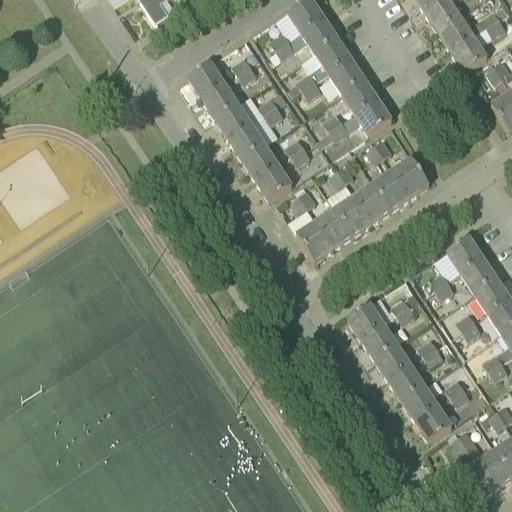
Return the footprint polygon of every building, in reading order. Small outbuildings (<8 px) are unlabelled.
[(163,38),(181,26),(175,17),(169,21),(161,9),(175,0),(135,0),(155,30),(157,29),(163,38)] [(411,0),(423,18),(446,3),(450,0),(411,0)] [(437,38),(459,23),(446,3),(423,18),(437,38)] [(300,39),(323,25),(310,4),(287,19),(300,39)] [(483,36),(498,26),(508,20),(501,11),(492,17),(490,14),(475,24),(477,27),(483,36)] [(450,59),(472,44),(483,36),(477,27),(466,34),(459,23),(437,38),(450,59)] [(315,60),(337,45),(323,25),(300,39),(315,60)] [(505,35),(498,26),(483,36),(489,46),(505,35)] [(486,64),(479,53),(489,46),(483,36),(472,44),(450,59),(464,79),(467,77),(486,64)] [(275,58),(288,49),(281,39),(268,48),(275,58)] [(315,90),(328,81),(351,66),(337,45),(315,60),(322,71),(308,80),(315,90)] [(281,67),(294,59),(288,49),(275,58),(281,67)] [(231,73),(237,82),(250,74),(244,65),(231,73)] [(342,101),(364,86),(351,66),(328,81),(342,101)] [(502,86),(510,81),(501,68),(493,73),(502,86)] [(493,73),(490,69),(482,74),(493,92),(502,86),(493,73)] [(201,105),(224,91),(210,70),(188,85),(201,105)] [(237,82),(243,91),(256,83),(250,74),(237,82)] [(511,102),(511,79),(510,81),(502,86),(511,102)] [(302,99),(315,90),(308,80),(295,89),(301,98),(302,99)] [(237,111),(230,100),(243,91),(237,82),(224,91),(201,105),(215,126),(237,111)] [(349,111),(356,121),(378,107),(364,86),(342,101),(349,111)] [(508,139),(511,135),(511,102),(502,86),(493,92),(502,105),(490,112),(508,139)] [(302,99),(307,107),(321,99),(315,90),(302,99)] [(264,122),(277,114),(283,109),(278,101),(271,106),(271,105),(258,113),(264,122)] [(369,142),(387,130),(391,127),(378,107),(356,121),(361,130),(369,142)] [(229,146),(251,131),(237,111),(215,126),(229,146)] [(270,131),(283,123),(277,114),(264,122),(270,131)] [(322,129),(328,139),(341,131),(335,121),(322,129)] [(242,167),(264,152),(251,131),(229,146),(242,167)] [(347,140),(341,131),(328,139),(334,148),(347,140)] [(291,164),(304,155),(298,146),(285,154),(291,164)] [(383,165),(391,159),(383,147),(374,153),(383,165)] [(256,187),(278,172),(264,152),(242,167),(256,187)] [(374,171),(383,165),(374,153),(366,159),(374,171)] [(297,173),(310,164),(304,155),(291,164),(297,173)] [(392,178),(410,204),(429,192),(411,165),(392,178)] [(269,208),(284,198),(292,193),(278,172),(256,187),(269,208)] [(345,190),(353,184),(345,172),(337,178),(345,190)] [(337,196),(345,190),(337,178),(328,183),(337,196)] [(391,217),(410,204),(392,178),(373,191),(391,217)] [(371,230),(391,217),(373,191),(354,203),(371,230)] [(306,216),(315,210),(307,197),(306,198),(303,193),(295,198),(298,203),(306,216)] [(299,221),(306,216),(298,203),(290,209),(299,221)] [(352,243),(371,230),(354,203),(335,216),(352,243)] [(333,255),(352,243),(335,216),(315,229),(333,255)] [(314,268),(333,255),(315,229),(296,242),(314,268)] [(460,280),(482,265),(469,245),(446,259),(460,280)] [(474,300),(496,286),(482,265),(460,280),(474,300)] [(434,297),(447,288),(441,280),(428,288),(434,297)] [(474,330),(487,321),(510,306),(496,286),(474,300),(481,312),(468,320),(474,330)] [(440,307),(453,298),(447,288),(434,297),(440,307)] [(396,323),(409,314),(403,305),(390,314),(396,323)] [(501,342),(511,334),(511,309),(510,306),(487,321),(501,342)] [(360,346),(383,331),(369,311),(347,326),(360,346)] [(402,332),(415,324),(409,314),(396,323),(402,332)] [(461,338),(474,330),(468,320),(455,329),(461,338)] [(461,338),(467,347),(480,339),(474,330),(461,338)] [(374,367),(396,352),(383,331),(360,346),(374,367)] [(511,334),(501,342),(508,352),(495,361),(501,371),(511,363),(511,334)] [(423,364),(436,355),(430,346),(417,355),(423,364)] [(388,387),(410,372),(396,352),(374,367),(388,387)] [(429,373),(442,364),(436,355),(423,364),(429,373)] [(489,379),(501,371),(495,361),(482,370),(489,379)] [(489,379),(494,387),(507,379),(501,371),(489,379)] [(401,408),(424,393),(410,372),(388,387),(401,408)] [(450,404),(463,396),(457,387),(444,395),(450,404)] [(415,428),(437,413),(424,393),(401,408),(415,428)] [(456,413),(469,405),(463,396),(450,404),(456,413)] [(428,449),(443,439),(451,434),(443,422),(456,413),(450,404),(437,413),(415,428),(428,449)] [(511,427),(511,423),(505,413),(496,419),(505,432),(511,427)] [(497,437),(505,432),(496,419),(488,424),(497,437)] [(467,457),(468,457),(476,452),(467,438),(458,444),(467,457)] [(467,457),(458,444),(450,449),(459,463),(467,457)] [(511,484),(511,483),(511,445),(494,457),(511,484)] [(484,464),(476,452),(468,457),(476,469),(493,496),(511,484),(494,457),(484,464)] [(474,509),(493,496),(476,469),(456,483),(474,509)]
